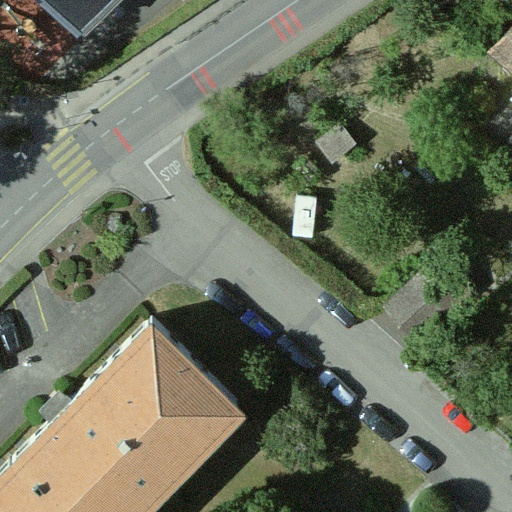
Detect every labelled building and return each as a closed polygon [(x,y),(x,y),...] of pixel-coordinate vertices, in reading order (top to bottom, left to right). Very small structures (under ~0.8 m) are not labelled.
[(69,0),(85,17),(102,0),(69,0)] [(511,12),(484,45),(511,68),(511,12)] [(335,163),(357,145),(341,124),(318,141),(335,163)] [(20,444),(88,511),(142,511),(253,400),(158,306),(20,444)] [(0,511),(88,511),(20,444),(0,464),(0,511)]
